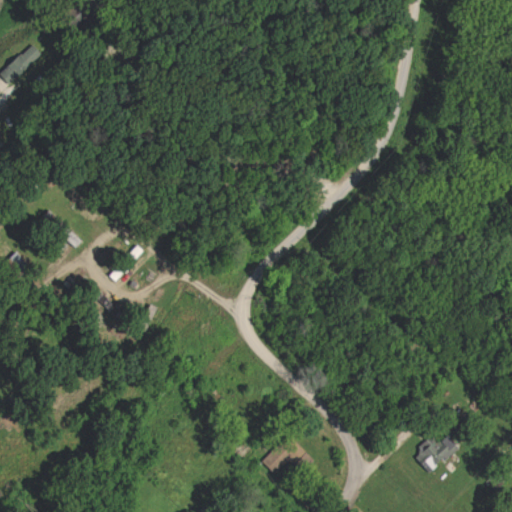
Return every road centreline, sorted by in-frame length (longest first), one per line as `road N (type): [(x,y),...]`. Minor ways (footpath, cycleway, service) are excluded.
road 1 (residential): [(241,307),(254,279),(370,163),(393,119),(415,0)]
road 2 (residential): [(356,476),(340,425),(251,341),(241,307)]
road 3 (residential): [(0,95),(96,0)]
